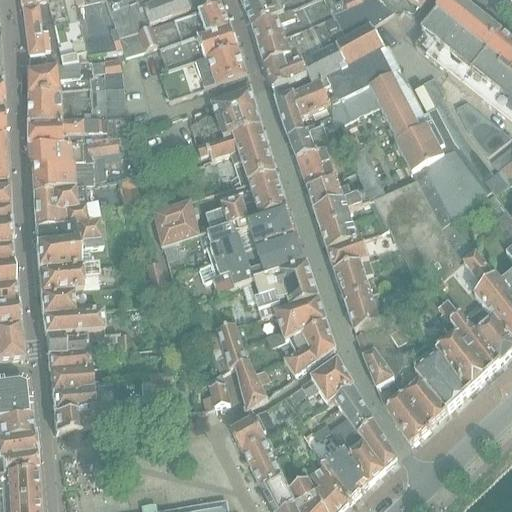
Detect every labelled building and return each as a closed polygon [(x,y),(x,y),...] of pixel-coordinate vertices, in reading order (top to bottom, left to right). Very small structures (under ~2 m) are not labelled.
[(21,0),(24,13),(48,7),(46,0),(21,0)] [(74,0),(46,0),(48,7),(59,56),(62,71),(90,67),(88,62),(74,0)] [(104,0),(74,0),(81,30),(88,62),(123,56),(112,22),(104,0)] [(105,0),(123,56),(124,61),(158,50),(151,32),(149,28),(142,10),(162,2),(166,0),(105,0)] [(185,0),(166,0),(162,2),(169,20),(191,12),(185,0)] [(216,0),(185,0),(191,12),(218,2),(216,0)] [(257,0),(242,7),(252,31),(291,15),(327,1),(326,0),(257,0)] [(333,0),(328,3),(335,19),(358,9),(357,7),(362,4),(360,0),(344,0),(340,2),(340,3),(335,6),(333,0)] [(413,21),(428,0),(367,0),(365,2),(362,4),(357,7),(358,9),(369,30),(370,30),(372,32),(395,17),(399,20),(403,14),(413,21)] [(415,50),(438,68),(477,18),(454,0),(448,0),(421,35),(424,38),(415,50)] [(346,43),(335,19),(328,3),(327,1),(291,15),(294,24),(279,30),(283,38),(291,35),(299,53),(308,79),(313,90),(328,83),(347,76),(335,49),(346,43)] [(162,2),(142,10),(149,28),(169,20),(162,2)] [(48,7),(24,13),(24,14),(24,15),(30,59),(30,60),(30,61),(45,59),(45,58),(59,56),(48,7)] [(151,32),(158,50),(158,52),(160,54),(231,30),(221,8),(151,32)] [(369,30),(358,9),(335,19),(346,43),(369,30)] [(291,15),(252,31),(258,48),(283,38),(279,30),(294,24),(291,15)] [(477,18),(438,68),(463,88),(502,38),(477,18)] [(231,30),(160,54),(168,76),(239,53),(231,30)] [(347,76),(328,83),(338,107),(331,110),(333,118),(336,131),(379,109),(397,144),(395,145),(412,177),(416,185),(385,198),(365,150),(362,152),(356,139),(345,143),(358,173),(356,174),(365,196),(370,206),(385,235),(389,232),(425,299),(464,267),(465,266),(476,257),(477,256),(452,226),(453,225),(492,194),(484,187),(459,152),(454,146),(435,111),(426,116),(422,118),(406,87),(407,86),(398,75),(399,74),(388,52),(387,50),(384,52),(372,32),(370,30),(369,30),(346,43),(335,49),(347,76)] [(283,38),(258,48),(265,67),(299,53),(291,35),(283,38)] [(502,38),(463,88),(488,108),(511,78),(511,46),(511,45),(504,40),(504,39),(502,38)] [(239,53),(168,76),(160,79),(169,105),(247,80),(239,53)] [(299,53),(265,67),(273,93),(308,79),(299,53)] [(45,59),(30,61),(30,75),(30,77),(62,71),(59,56),(45,58),(45,59)] [(30,77),(30,101),(125,90),(119,62),(90,67),(62,71),(30,77)] [(511,78),(488,108),(511,126),(511,78)] [(444,100),(434,80),(422,86),(435,111),(454,146),(459,152),(484,187),(494,178),(463,139),(443,100),(444,100)] [(276,102),(280,113),(297,106),(302,121),(331,110),(338,107),(328,83),(313,90),(294,97),(293,96),(276,102)] [(104,92),(30,101),(30,128),(96,125),(105,125),(126,122),(125,91),(125,90),(104,92)] [(212,109),(218,125),(256,113),(251,94),(212,109)] [(297,106),(280,113),(290,142),(306,136),(297,106)] [(469,136),(487,122),(467,106),(456,111),(469,136)] [(198,131),(201,140),(203,148),(205,148),(261,130),(256,113),(218,125),(198,131)] [(96,125),(30,128),(29,150),(65,149),(65,148),(77,148),(117,141),(129,139),(132,139),(127,122),(126,122),(105,125),(96,125)] [(478,148),(499,132),(487,122),(469,136),(478,148)] [(323,129),(306,136),(290,142),(297,163),(327,152),(338,148),(336,143),(328,145),(323,129)] [(261,130),(205,148),(209,159),(209,161),(210,161),(212,164),(231,158),(234,168),(242,165),(249,186),(276,177),(261,130)] [(488,160),(511,142),(499,132),(478,148),(488,160)] [(65,149),(29,150),(32,197),(73,192),(73,191),(82,191),(82,190),(74,190),(73,167),(83,166),(83,155),(87,154),(91,159),(119,155),(117,141),(77,148),(65,148),(65,149)] [(203,148),(198,150),(201,161),(209,159),(205,148),(203,148)] [(491,166),(498,175),(500,173),(511,163),(511,148),(511,149),(491,166)] [(327,152),(297,163),(307,194),(337,183),(338,183),(329,154),(327,154),(327,152)] [(511,163),(500,173),(510,184),(511,182),(511,163)] [(494,178),(484,187),(492,194),(495,198),(496,200),(511,187),(510,184),(500,173),(498,175),(494,178)] [(249,186),(256,208),(245,212),(242,203),(222,209),(223,213),(229,231),(287,212),(276,177),(249,186)] [(117,184),(123,208),(138,205),(132,180),(117,184)] [(341,194),(337,183),(307,194),(314,213),(351,200),(349,192),(341,194)] [(73,192),(32,197),(34,234),(74,228),(97,223),(96,215),(85,217),(84,210),(85,210),(82,191),(73,191),(73,192)] [(351,200),(314,213),(320,232),(351,221),(349,214),(370,206),(365,196),(351,200)] [(511,219),(511,218),(496,200),(495,198),(481,209),(488,217),(487,218),(511,250),(506,256),(511,262),(511,276),(501,285),(511,300),(511,219)] [(153,217),(162,251),(163,251),(175,247),(202,239),(190,204),(153,217)] [(211,252),(215,266),(297,240),(288,212),(287,212),(229,231),(213,236),(202,240),(199,240),(204,254),(211,252)] [(0,226),(8,226),(7,213),(0,213),(0,226)] [(208,226),(199,230),(202,239),(202,240),(213,236),(229,231),(223,213),(207,218),(211,230),(209,231),(208,226)] [(77,245),(35,249),(37,275),(59,274),(59,272),(79,271),(96,269),(96,268),(90,269),(88,253),(102,252),(98,223),(97,215),(96,215),(97,223),(74,228),(77,245)] [(351,221),(320,232),(328,254),(362,243),(362,242),(357,244),(351,225),(352,224),(351,221)] [(8,226),(0,226),(0,249),(10,249),(8,226)] [(74,228),(34,234),(35,249),(77,245),(74,228)] [(297,240),(215,266),(220,281),(213,283),(218,297),(242,289),(306,268),(297,240)] [(362,243),(328,254),(335,275),(369,263),(362,243)] [(175,247),(163,251),(167,265),(180,261),(175,247)] [(10,249),(0,249),(0,265),(11,265),(10,249)] [(476,257),(465,266),(479,284),(480,284),(484,281),(488,287),(473,299),(481,308),(484,306),(511,342),(511,300),(501,285),(496,280),(478,256),(477,256),(476,257)] [(369,263),(335,275),(345,307),(371,298),(365,281),(373,278),(369,264),(369,263)] [(0,265),(0,289),(14,288),(11,265),(0,265)] [(159,266),(147,269),(152,287),(164,284),(159,266)] [(306,268),(242,289),(248,307),(256,305),(261,322),(275,318),(318,303),(306,268)] [(59,274),(37,275),(39,298),(72,296),(72,295),(81,294),(80,281),(96,280),(96,269),(79,271),(59,272),(59,274)] [(164,284),(152,287),(154,297),(167,293),(164,284)] [(0,308),(16,307),(14,288),(0,289),(0,308)] [(72,296),(39,298),(41,321),(42,320),(101,315),(90,315),(89,306),(73,308),(72,296)] [(371,298),(345,307),(355,336),(380,326),(371,298)] [(453,342),(437,355),(468,396),(500,368),(465,323),(448,302),(438,311),(450,326),(444,330),(453,342)] [(318,303),(275,318),(280,335),(266,341),(271,352),(285,346),(289,344),(325,326),(318,303)] [(475,336),(465,323),(500,368),(511,355),(511,342),(484,306),(481,308),(493,322),(475,336)] [(0,329),(19,327),(16,307),(0,308),(0,329)] [(101,315),(42,320),(45,339),(101,335),(102,336),(103,336),(101,315)] [(325,326),(289,344),(297,359),(284,365),(295,381),(334,353),(325,326)] [(0,365),(24,362),(19,327),(0,329),(0,365)] [(236,329),(218,335),(227,362),(225,370),(227,375),(235,371),(247,364),(236,329)] [(390,337),(398,350),(407,344),(399,331),(390,337)] [(101,335),(45,339),(47,358),(87,355),(86,344),(96,343),(97,347),(114,345),(114,340),(102,341),(102,336),(101,335)] [(227,362),(218,335),(217,335),(217,336),(208,339),(220,379),(222,378),(227,375),(225,370),(227,362)] [(364,337),(356,340),(365,361),(378,393),(395,384),(375,355),(371,357),(364,337)] [(116,355),(131,354),(130,338),(115,339),(116,355)] [(87,355),(47,358),(48,373),(49,375),(91,372),(89,356),(87,356),(87,355)] [(415,372),(417,376),(448,415),(468,396),(437,355),(436,355),(437,357),(415,372)] [(235,371),(247,416),(268,403),(261,389),(271,384),(265,373),(255,378),(248,364),(247,364),(235,371)] [(338,364),(291,396),(296,405),(307,398),(308,399),(319,393),(327,407),(334,402),(352,389),(338,364)] [(91,372),(49,375),(51,396),(77,394),(76,392),(91,390),(91,372)] [(148,377),(149,387),(149,388),(171,387),(171,386),(170,376),(148,377)] [(419,383),(404,396),(430,432),(448,415),(417,376),(417,377),(416,379),(419,383)] [(204,402),(208,413),(215,412),(215,411),(216,415),(221,414),(221,410),(230,409),(222,378),(220,379),(208,386),(212,400),(204,402)] [(18,383),(0,385),(0,423),(30,419),(27,387),(18,383)] [(122,406),(124,425),(146,422),(144,410),(155,409),(155,405),(171,404),(170,389),(171,387),(149,388),(149,387),(141,388),(142,403),(122,405),(122,406)] [(77,394),(51,396),(53,415),(99,408),(99,404),(110,403),(111,407),(122,406),(122,405),(142,403),(141,388),(140,388),(110,389),(92,390),(91,390),(76,392),(77,394)] [(352,389),(334,402),(348,423),(385,474),(397,463),(392,456),(352,389)] [(383,406),(387,413),(412,449),(430,432),(404,396),(402,398),(403,399),(396,405),(389,391),(379,397),(383,406)] [(99,408),(53,415),(55,437),(67,435),(68,439),(71,439),(70,435),(81,434),(81,432),(101,428),(100,411),(112,409),(111,407),(110,403),(99,404),(99,408)] [(166,419),(177,418),(176,406),(165,407),(166,419)] [(0,443),(32,439),(30,419),(0,423),(0,443)] [(242,456),(243,456),(266,444),(267,444),(268,443),(268,442),(266,442),(255,420),(231,434),(242,456)] [(331,434),(345,454),(369,489),(385,474),(348,423),(331,434)] [(0,481),(2,482),(2,480),(36,475),(32,439),(0,443),(0,481)] [(266,444),(243,456),(252,474),(286,456),(283,451),(275,456),(268,443),(267,444),(266,444)] [(345,454),(322,469),(321,470),(324,473),(349,508),(369,489),(345,454)] [(286,456),(252,474),(262,491),(282,481),(276,467),(289,461),(286,456)] [(276,467),(282,481),(295,508),(297,511),(323,511),(316,499),(317,499),(308,484),(293,459),(289,461),(276,467)] [(324,473),(308,484),(317,499),(316,499),(323,511),(344,511),(348,508),(349,508),(324,473)] [(2,482),(0,481),(0,511),(37,511),(36,476),(35,476),(36,476),(36,475),(2,480),(2,482)] [(282,481),(262,491),(272,511),(286,511),(295,508),(282,481)]
